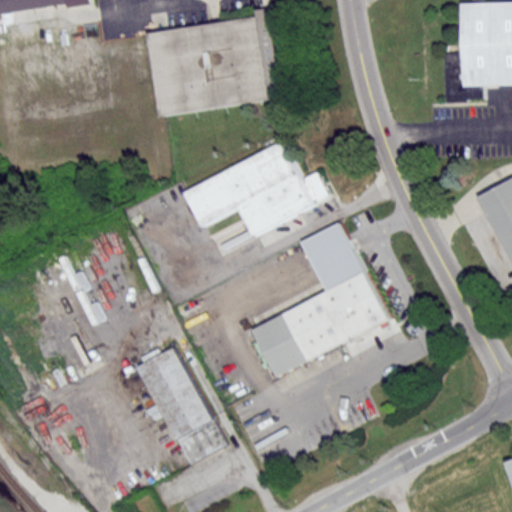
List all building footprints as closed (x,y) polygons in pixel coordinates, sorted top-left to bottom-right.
[(1,0),(4,14),(96,0),(1,0)] [(468,3),(511,1),(511,82),(470,84),(468,3)] [(153,34),(263,16),(262,9),(277,7),(279,23),(285,22),(297,95),(166,115),(153,34)] [(189,192),(287,140),(307,176),(321,169),(334,193),(258,233),(244,205),(207,225),(189,192)] [(511,180),(483,196),(511,250),(511,180)] [(253,331),(370,269),(394,314),(282,373),(276,361),(270,364),(253,331)]
